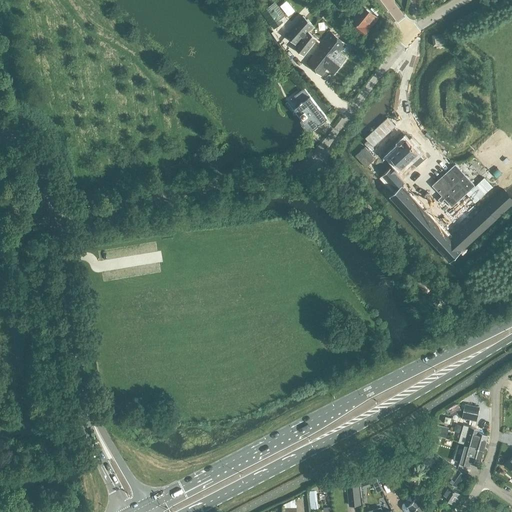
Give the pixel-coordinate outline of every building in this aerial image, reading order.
[(363,5),(348,24),(363,36),(370,28),(367,26),(375,15),(363,5)] [(286,35),(285,35),(296,45),(309,32),(314,26),(303,16),(286,35)] [(302,40),(295,49),(304,56),(317,39),(309,32),(302,40)] [(346,44),(332,32),(307,63),(321,75),(328,67),(334,72),(346,57),(339,52),(346,44)] [(431,35),(433,46),(447,44),(445,34),(431,35)] [(305,88),(295,95),(302,103),(296,107),(303,116),(300,118),(308,128),(310,126),(312,129),(327,118),(326,117),(319,107),(310,96),(307,91),(305,88)] [(447,110),(447,113),(464,113),(464,104),(463,92),(448,93),(449,110),(447,110)] [(391,168),(383,175),(396,190),(390,196),(451,262),(511,206),(511,195),(505,189),(452,238),(403,185),(405,183),(396,173),(411,159),(417,166),(425,159),(419,152),(420,151),(408,138),(389,156),(396,163),(391,168)] [(456,164),(432,185),(442,196),(438,199),(441,202),(445,199),(452,207),(475,185),(456,164)] [(346,329),(346,318),(332,319),(332,330),(346,329)] [(366,335),(365,355),(378,356),(378,336),(366,335)] [(480,407),(465,404),(462,418),(477,421),(480,407)] [(449,428),(438,425),(436,436),(446,438),(449,428)] [(478,429),(465,426),(460,442),(465,444),(484,449),(488,435),(478,432),(478,429)] [(484,449),(465,444),(464,446),(459,444),(454,461),(471,466),(471,464),(477,466),(479,466),(484,449)] [(385,466),(375,470),(377,478),(388,474),(385,466)] [(465,474),(457,468),(451,478),(449,477),(438,492),(455,504),(461,495),(448,486),(451,483),(457,487),(465,474)] [(367,472),(360,475),(361,486),(378,481),(374,470),(370,471),(367,472)] [(421,480),(412,474),(406,484),(415,490),(421,480)] [(359,484),(347,485),(349,506),(361,505),(359,484)] [(432,511),(417,497),(411,504),(407,500),(402,504),(402,509),(405,511),(413,511),(432,511)]
